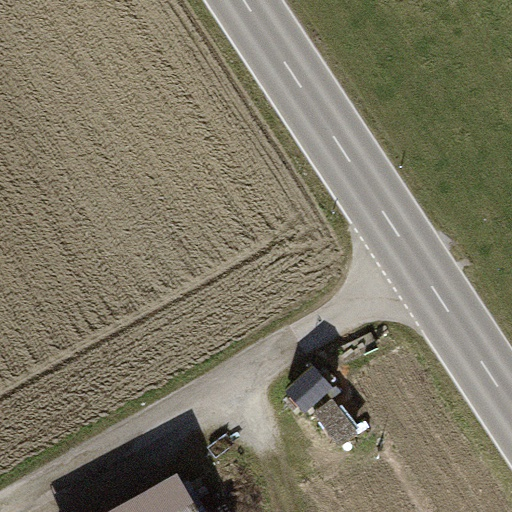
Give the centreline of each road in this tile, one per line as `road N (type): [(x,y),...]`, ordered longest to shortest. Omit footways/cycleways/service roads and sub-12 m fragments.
road 1 (track): [(0,507),(420,264)]
road 2 (primary): [(247,0),(511,401)]
